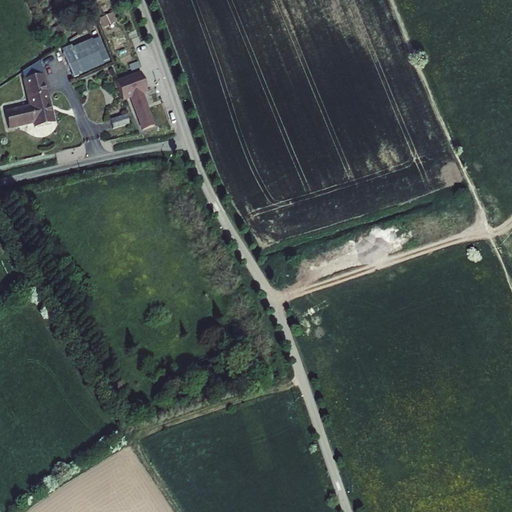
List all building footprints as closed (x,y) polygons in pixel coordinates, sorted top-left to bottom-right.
[(105,27),(119,21),(115,12),(102,17),(105,27)] [(91,38),(62,50),(74,78),(103,66),(91,38)] [(25,108),(0,114),(4,131),(29,125),(30,130),(50,126),(37,62),(18,74),(25,108)] [(140,74),(116,83),(123,101),(130,98),(142,130),(155,125),(142,93),(147,92),(140,74)] [(128,115),(111,120),(114,128),(130,123),(128,115)]
